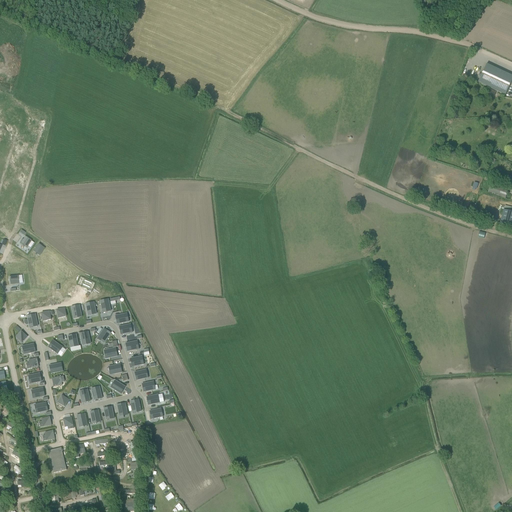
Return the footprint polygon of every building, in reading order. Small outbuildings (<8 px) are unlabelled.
[(511,76),(486,64),(478,82),(505,95),(511,80),(511,76)] [(0,115),(0,117),(5,125),(9,122),(4,113),(0,115)] [(10,125),(6,127),(5,125),(1,127),(6,137),(14,133),(10,125)] [(25,149),(21,141),(15,144),(19,152),(25,149)] [(17,161),(11,164),(15,171),(20,167),(17,161)] [(505,198),(507,192),(490,186),(488,192),(505,198)] [(15,215),(11,209),(9,210),(7,208),(4,210),(9,218),(15,215)] [(511,212),(503,210),(500,224),(511,226),(511,212)] [(25,236),(20,244),(22,245),(22,246),(24,247),(26,248),(28,246),(31,241),(25,236)] [(17,251),(11,254),(14,261),(21,258),(17,251)] [(26,260),(26,264),(24,264),(24,268),(27,268),(28,271),(33,271),(33,260),(26,260)] [(18,277),(9,277),(10,285),(19,284),(18,277)] [(108,299),(100,301),(102,312),(106,312),(106,308),(110,308),(108,299)] [(94,302),(85,304),(88,316),(92,315),(92,312),(95,311),(94,302)] [(79,305),(71,307),(73,319),(78,318),(77,315),(81,314),(79,305)] [(64,308),(56,310),(58,318),(66,316),(64,308)] [(49,312),(41,313),(43,321),(51,320),(50,316),(49,312)] [(124,314),(115,316),(117,324),(129,322),(128,318),(125,319),(124,314)] [(35,315),(27,316),(29,328),(34,327),(33,324),(37,323),(35,315)] [(131,324),(119,327),(121,335),(129,333),(128,329),(131,328),(131,324)] [(103,329),(97,339),(101,341),(102,338),(106,341),(110,334),(103,329)] [(16,338),(22,343),(27,337),(21,331),(16,338)] [(88,332),(80,334),(82,345),(87,344),(86,341),(90,340),(88,332)] [(76,334),(68,336),(70,348),(74,347),(74,344),(78,343),(76,334)] [(53,340),(48,348),(57,354),(60,351),(57,349),(60,345),(53,340)] [(137,341),(125,344),(127,352),(135,350),(134,346),(138,345),(137,341)] [(33,343),(22,346),(23,351),(26,350),(27,354),(35,352),(33,343)] [(116,348),(104,351),(105,355),(108,354),(109,358),(117,356),(116,348)] [(142,357),(130,359),(132,367),(140,365),(140,361),(143,360),(142,357)] [(29,363),(26,363),(27,369),(30,368),(38,367),(37,359),(29,360),(29,363)] [(58,363),(49,365),(51,374),(63,371),(62,367),(58,368),(58,363)] [(120,365),(109,367),(110,371),(113,371),(114,374),(122,373),(120,365)] [(146,370),(135,373),(136,381),(145,379),(144,375),(147,374),(146,370)] [(40,373),(28,375),(29,380),(32,379),(33,384),(37,383),(42,382),(40,373)] [(60,377),(52,379),(54,387),(62,385),(61,383),(65,382),(63,377),(60,377)] [(115,381),(113,385),(116,386),(114,390),(121,394),(125,387),(115,381)] [(153,382),(142,384),(144,393),(152,391),(151,386),(154,386),(153,382)] [(96,391),(92,392),(94,400),(102,399),(99,387),(95,388),(96,391)] [(43,388),(31,390),(32,394),(35,394),(36,398),(40,397),(45,397),(43,388)] [(84,394),(80,395),(82,403),(90,401),(87,390),(83,391),(84,394)] [(61,395),(57,403),(65,407),(69,400),(61,395)] [(158,395),(147,397),(148,406),(157,404),(156,399),(159,399),(158,395)] [(139,400),(130,401),(133,413),(137,412),(136,409),(140,408),(139,400)] [(46,403),(34,405),(35,409),(38,409),(39,413),(43,412),(47,411),(46,403)] [(125,403),(117,405),(119,416),(124,416),(123,412),(127,412),(125,403)] [(112,407),(103,408),(106,420),(110,419),(110,416),(113,415),(112,407)] [(161,409),(149,411),(151,419),(160,418),(159,413),(162,413),(161,409)] [(98,410),(90,412),(92,424),(97,423),(96,419),(100,419),(98,410)] [(85,414),(76,415),(79,427),(83,426),(83,423),(86,422),(85,414)] [(42,421),(39,422),(40,427),(43,427),(51,425),(49,418),(42,419),(42,421)] [(73,425),(71,418),(70,418),(64,419),(63,419),(65,427),(67,426),(68,430),(73,429),(73,425)] [(13,433),(16,427),(9,422),(6,425),(11,428),(10,430),(13,433)] [(45,435),(42,436),(43,441),(46,441),(55,439),(53,431),(45,433),(45,435)] [(108,439),(96,440),(97,448),(109,447),(108,439)] [(141,442),(130,442),(132,462),(142,461),(141,442)] [(83,445),(73,447),(75,458),(79,458),(78,454),(85,453),(83,445)] [(48,451),(53,473),(66,470),(61,448),(48,451)] [(11,456),(15,458),(14,460),(19,463),(22,457),(13,451),(11,456)] [(139,463),(131,463),(131,470),(139,470),(139,473),(142,472),(141,469),(139,469),(139,463)] [(10,493),(13,490),(5,485),(0,492),(0,496),(1,498),(7,491),(10,493)] [(89,485),(78,488),(79,494),(80,496),(84,495),(83,492),(90,490),(89,485)] [(74,490),(63,492),(63,497),(70,495),(72,499),(76,498),(74,490)] [(57,495),(57,492),(50,494),(52,504),(59,503),(58,498),(59,498),(59,494),(57,495)] [(91,511),(98,511),(95,499),(91,500),(92,507),(88,508),(88,511),(91,511)] [(135,502),(123,504),(124,511),(129,511),(136,511),(135,502)]
